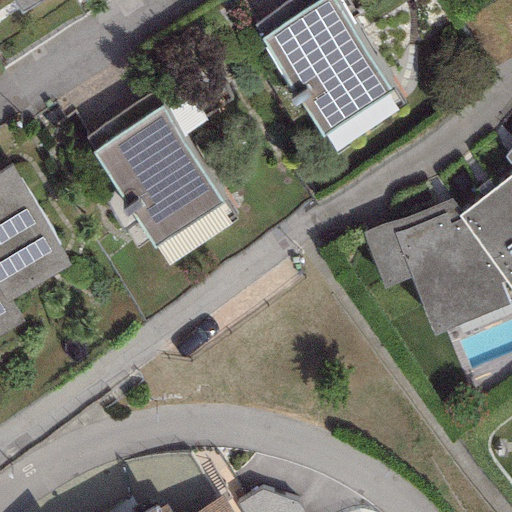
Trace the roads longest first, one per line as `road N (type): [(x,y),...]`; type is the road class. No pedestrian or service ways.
road 1 (residential): [(13,511),(117,445),(164,428),(237,428),(305,444),(415,511)]
road 2 (residential): [(0,453),(102,387),(309,222)]
road 3 (residential): [(151,0),(0,100)]
